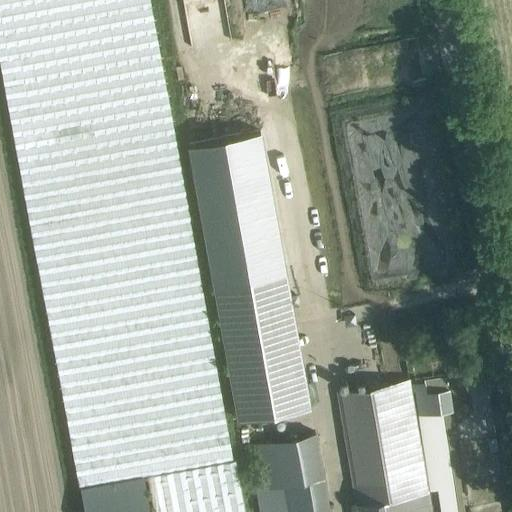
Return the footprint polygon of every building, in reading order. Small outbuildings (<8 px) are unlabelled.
[(143,477),(148,511),(244,511),(149,0),(0,0),(0,58),(80,488),(143,477)] [(286,265),(212,277),(234,415),(309,403),(286,265)] [(490,412),(484,373),(478,350),(457,355),(460,367),(470,365),(472,375),(464,377),(471,415),(490,412)] [(413,378),(419,414),(419,416),(437,413),(452,411),(445,372),(413,378)] [(429,511),(426,492),(429,492),(416,415),(414,415),(407,378),(338,391),(358,511),(429,511)] [(419,416),(419,414),(416,415),(429,492),(439,490),(442,511),(464,511),(449,419),(438,421),(437,413),(419,416)] [(260,484),(324,471),(315,430),(253,443),(260,484)] [(148,511),(143,477),(80,488),(84,511),(148,511)]
